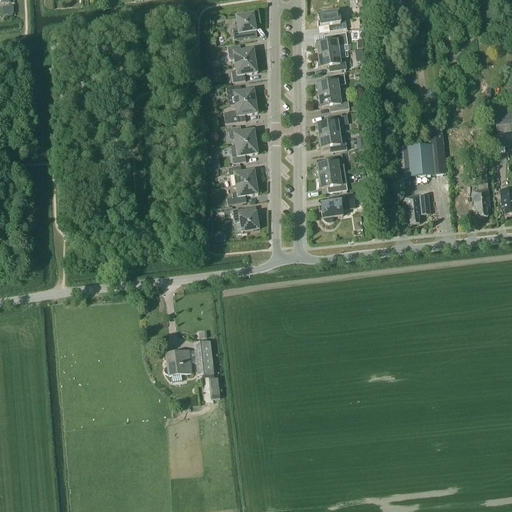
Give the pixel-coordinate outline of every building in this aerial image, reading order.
[(331,14),(331,12),(324,13),(324,15),(318,16),(319,22),(317,22),(317,29),(330,27),(331,32),(346,30),(345,19),(339,20),(338,13),(331,14)] [(254,29),(252,16),(237,18),(236,17),(236,18),(238,30),(232,30),(233,42),(257,38),(255,29),(254,29)] [(317,51),(318,57),(338,54),(337,47),(347,46),(345,34),(326,37),(326,43),(315,45),(315,51),(317,51)] [(234,59),(235,66),(255,63),(253,51),(241,53),(240,47),(227,49),(229,60),(234,59)] [(338,54),(318,57),(319,63),(317,63),(317,69),(328,67),(331,73),(346,71),(344,59),(339,60),(338,54)] [(257,74),(255,63),(235,66),(236,72),(231,73),(233,84),(245,83),(244,76),(257,74)] [(317,91),(318,97),(338,94),(337,87),(345,86),(343,75),(326,78),(327,84),(315,85),(315,92),(317,91)] [(243,105),(255,103),(253,92),(247,93),(241,94),(240,87),(227,89),(225,90),(228,107),(230,107),(235,106),(243,105)] [(339,101),(338,94),(318,97),(319,103),(318,103),(318,109),(330,108),(331,113),(349,111),(347,100),(339,101)] [(255,103),(235,106),(235,107),(236,113),(231,114),(223,115),(224,126),(233,125),(241,124),(245,123),(244,117),(249,116),(257,115),(255,103)] [(511,131),(511,114),(494,117),(496,134),(511,131)] [(317,132),(318,138),(338,135),(337,128),(343,128),(341,116),(326,118),(327,124),(315,126),(315,132),(317,132)] [(481,142),(479,122),(445,125),(446,135),(447,145),(481,142)] [(235,147),(255,144),(254,132),(241,134),(240,128),(227,130),(229,141),(234,140),(235,147)] [(511,147),(511,138),(511,134),(495,136),(496,150),(511,147)] [(340,142),(338,135),(318,138),(319,144),(318,144),(318,150),(331,148),(332,154),(347,151),(345,141),(340,142)] [(428,145),(395,148),(397,180),(446,175),(442,136),(427,137),(428,145)] [(255,144),(235,147),(236,153),(231,154),(233,165),(246,163),(245,157),(257,155),(255,144)] [(316,166),(316,173),(318,172),(319,178),(344,174),(342,163),(341,156),(329,158),(329,159),(329,164),(330,164),(327,165),(325,165),(316,166)] [(235,187),(256,184),(254,173),(241,175),(240,168),(228,170),(229,177),(234,176),(235,187)] [(487,190),(486,172),(477,172),(479,190),(487,190)] [(318,184),(318,191),(328,189),(329,195),(332,194),(347,192),(345,180),(344,174),(319,178),(320,184),(318,184)] [(256,184),(235,187),(236,194),(231,195),(232,199),(226,200),(227,207),(246,204),(245,198),(257,196),(256,184)] [(511,190),(499,192),(501,208),(503,207),(504,216),(511,214),(511,190)] [(489,210),(487,192),(472,194),(474,209),(477,208),(478,219),(487,219),(486,210),(489,210)] [(319,207),(319,214),(321,213),(322,220),(321,220),(321,221),(324,220),(325,222),(326,224),(329,224),(331,223),(332,221),(332,219),(343,217),(342,217),(341,210),(349,209),(355,208),(353,195),(347,196),(332,198),(333,205),(330,206),(319,207)] [(430,216),(427,195),(403,198),(403,200),(401,202),(401,206),(404,207),(405,215),(408,215),(409,227),(419,226),(418,217),(430,216)] [(257,218),(255,209),(232,212),(234,224),(240,223),(242,235),(242,234),(258,231),(256,218),(257,218)] [(163,372),(163,373),(163,374),(164,375),(165,376),(166,377),(168,376),(168,378),(191,375),(190,365),(198,364),(199,378),(214,376),(210,342),(195,344),(196,352),(188,353),(166,355),(167,369),(165,369),(164,370),(163,371),(163,372)] [(220,397),(218,380),(208,381),(210,398),(220,397)]
